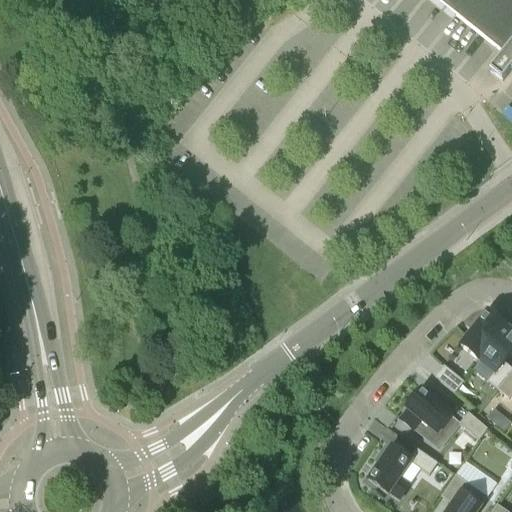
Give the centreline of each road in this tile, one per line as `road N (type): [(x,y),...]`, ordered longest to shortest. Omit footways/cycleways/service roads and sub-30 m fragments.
road 1 (residential): [(225,409),(511,196)]
road 2 (residential): [(338,511),(329,486),(332,448),(400,347),(469,293),(511,297)]
road 3 (tertiary): [(39,332),(0,196)]
road 4 (residential): [(125,497),(194,453),(225,409)]
road 5 (residential): [(225,409),(159,448),(112,463)]
